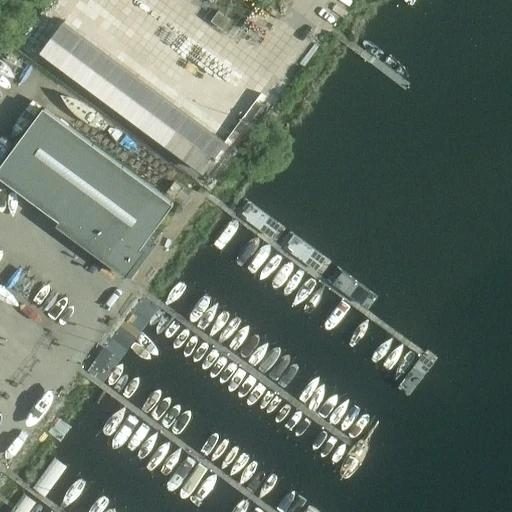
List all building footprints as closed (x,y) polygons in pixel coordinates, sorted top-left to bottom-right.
[(92,93),(199,172),(222,141),(137,78),(174,27),(152,11),(92,93)] [(211,21),(223,29),(230,19),(218,11),(211,21)] [(210,66),(200,86),(232,103),(243,83),(210,66)] [(140,249),(173,204),(44,108),(0,166),(0,177),(59,221),(125,270),(140,249)] [(180,187),(174,182),(166,192),(173,197),(180,187)] [(91,366),(87,371),(90,373),(93,376),(94,376),(97,372),(100,373),(107,363),(101,359),(97,356),(90,366),(91,366)]
